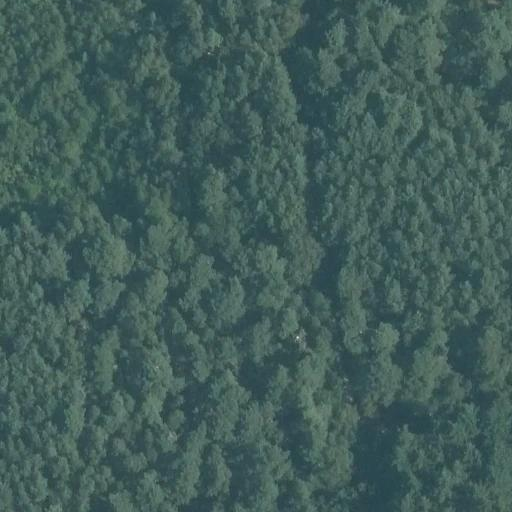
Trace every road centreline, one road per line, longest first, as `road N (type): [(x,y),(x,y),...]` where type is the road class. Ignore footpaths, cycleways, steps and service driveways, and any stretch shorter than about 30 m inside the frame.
road 1 (unknown): [(347,440),(310,251),(0,235)]
road 2 (unknown): [(511,409),(347,440)]
